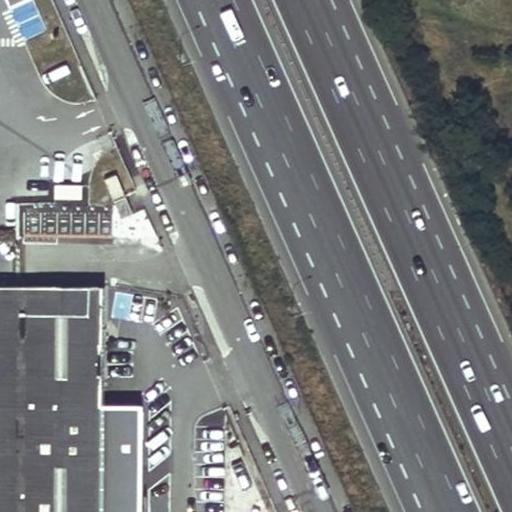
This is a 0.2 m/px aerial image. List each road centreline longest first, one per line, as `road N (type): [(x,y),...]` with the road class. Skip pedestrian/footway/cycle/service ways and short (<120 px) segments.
road 1 (motorway): [(224,0),(451,511)]
road 2 (tertiary): [(94,0),(317,511)]
road 3 (motorway): [(511,474),(300,0)]
